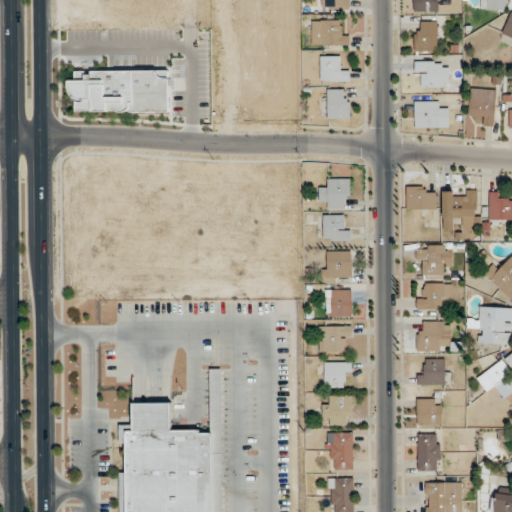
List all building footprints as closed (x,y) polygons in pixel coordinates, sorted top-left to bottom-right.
[(349,10),(348,0),(321,0),(322,10),(349,10)] [(437,0),(413,0),(414,12),(438,11),(437,0)] [(480,0),(480,10),(508,10),(507,0),(480,0)] [(511,10),(502,35),(511,38),(511,10)] [(311,46),(349,46),(349,32),(341,32),(341,20),(311,20),(311,46)] [(415,51),(437,51),(437,21),(415,21),(415,51)] [(320,81),(349,81),(349,70),(341,70),(341,56),(320,56),(320,81)] [(448,87),(448,62),(416,62),(416,78),(421,78),(421,87),(448,87)] [(470,125),(494,126),(496,90),(472,89),(470,125)] [(328,119),(350,119),(350,90),(328,90),(328,119)] [(415,128),(448,128),(448,110),(439,110),(439,101),(415,101),(415,128)] [(320,208),(350,208),(350,179),(329,179),(329,188),(320,188),(320,208)] [(407,210),(437,210),(437,187),(407,187),(407,210)] [(478,227),(478,191),(443,190),(443,230),(453,231),(453,220),(463,220),(463,227),(478,227)] [(511,201),(501,201),(501,192),(489,192),(489,221),(511,220),(511,201)] [(350,241),(350,215),(323,215),(323,241),(350,241)] [(443,279),(443,267),(453,267),(453,246),(417,246),(416,265),(424,265),(424,279),(443,279)] [(352,251),(325,251),(325,281),(352,281),(352,251)] [(494,265),(484,276),(511,301),(511,256),(500,270),(494,265)] [(451,283),(426,283),(426,292),(416,292),(416,310),(443,310),(443,301),(451,301),(451,283)] [(326,317),(352,317),(352,290),(326,290),(326,317)] [(477,344),(511,345),(511,308),(479,307),(479,317),(468,316),(468,330),(478,331),(477,344)] [(439,322),(418,322),(418,351),(440,351),(440,342),(449,342),(449,331),(439,331),(439,322)] [(320,353),(342,353),(342,344),(352,344),(352,326),(320,326),(320,353)] [(504,399),(511,393),(511,372),(509,369),(511,366),(511,356),(504,362),(503,360),(477,379),(488,395),(497,389),(504,399)] [(448,359),(427,359),(427,368),(418,368),(418,385),(448,385),(448,359)] [(325,388),(343,388),(343,378),(352,378),(352,362),(325,362),(325,388)] [(119,422),(119,511),(206,511),(204,425),(167,424),(165,396),(128,396),(128,422),(119,422)] [(352,424),(352,397),(323,397),(323,424),(352,424)] [(441,399),(417,399),(417,426),(441,426),(441,399)] [(328,460),(335,460),(335,470),(353,470),(353,433),(328,433),(328,460)] [(418,471),(440,471),(440,433),(418,433),(418,471)] [(353,511),(354,479),(330,478),(329,511),(353,511)] [(461,511),(462,483),(426,483),(425,511),(461,511)] [(511,511),(511,493),(493,492),(491,511),(511,511)]
